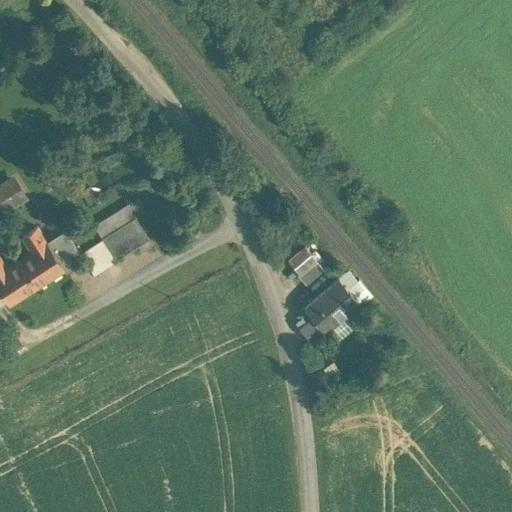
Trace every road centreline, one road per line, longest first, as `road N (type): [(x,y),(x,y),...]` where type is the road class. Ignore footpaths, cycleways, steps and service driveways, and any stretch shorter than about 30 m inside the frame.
road 1 (residential): [(284,331),(229,197),(151,85),(77,0)]
road 2 (unclassified): [(307,511),(304,429),(284,331)]
